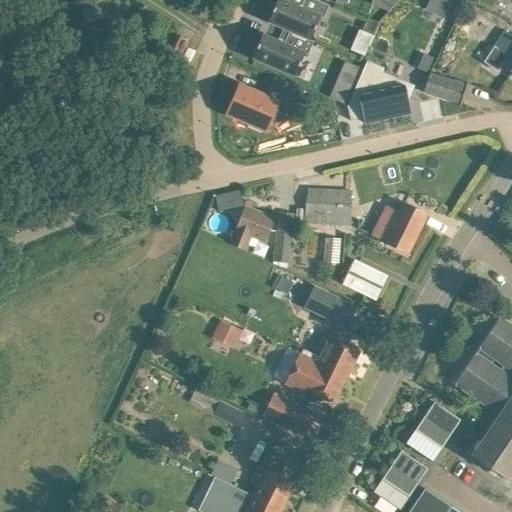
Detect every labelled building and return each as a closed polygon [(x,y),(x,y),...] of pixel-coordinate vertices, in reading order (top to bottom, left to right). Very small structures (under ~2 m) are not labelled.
[(282,0),(276,0),(267,22),(289,32),(289,31),(309,40),(319,17),(323,18),(328,6),(328,5),(316,0),(303,0),(300,7),(282,0)] [(365,55),(376,20),(361,16),(351,50),(365,55)] [(511,35),(505,30),(484,62),(497,71),(500,66),(511,73),(511,35)] [(262,34),(251,59),(294,77),(304,53),(307,55),(313,42),(309,40),(289,31),(289,32),(284,43),(262,34)] [(427,72),(433,58),(423,54),(417,68),(427,72)] [(366,60),(346,107),(350,120),(351,120),(363,117),(364,123),(410,113),(407,102),(413,85),(412,84),(382,71),(383,68),(381,67),(367,61),(366,60)] [(341,69),(328,98),(342,104),(355,75),(341,69)] [(423,92),(459,104),(458,106),(459,106),(467,83),(466,83),(465,85),(429,73),(423,92)] [(239,86),(227,114),(264,130),(273,110),(280,92),(268,86),(264,96),(239,86)] [(337,131),(332,108),(304,114),(309,137),(337,131)] [(296,223),(349,225),(350,191),(307,189),(307,196),(297,196),(296,223)] [(386,204),(371,235),(384,242),(407,253),(426,215),(402,203),(399,211),(386,204)] [(265,241),(274,219),(244,207),(229,245),(244,250),(250,235),(265,241)] [(273,261),(286,262),(290,231),(277,229),(273,261)] [(247,253),(264,256),(266,244),(249,240),(247,253)] [(387,276),(354,260),(342,284),(375,300),(387,276)] [(313,287),(303,308),(345,329),(356,307),(313,287)] [(285,305),(270,334),(294,346),(309,318),(285,305)] [(511,327),(499,319),(499,318),(498,317),(478,347),(479,348),(475,354),(474,353),(454,383),(455,384),(455,383),(489,407),(493,401),(505,409),(472,457),(506,479),(511,470),(511,327)] [(217,319),(209,339),(233,349),(241,328),(217,319)] [(324,353),(319,363),(346,377),(359,350),(324,333),(316,349),(324,353)] [(319,363),(299,353),(284,383),(305,394),(307,390),(333,403),(346,377),(319,363)] [(244,414),(202,394),(196,405),(238,426),(244,414)] [(262,416),(283,426),(294,404),(273,394),(262,416)] [(405,443),(432,461),(460,420),(433,402),(405,443)] [(372,492),(399,510),(427,468),(401,450),(372,492)] [(258,486),(253,496),(281,510),(294,483),(258,466),(250,482),(258,486)] [(424,488),(408,511),(444,511),(449,505),(424,488)] [(279,511),(281,510),(253,496),(248,506),(241,503),(235,511),(279,511)]
